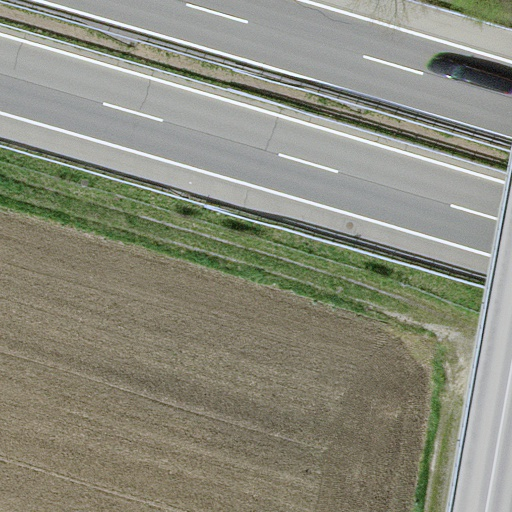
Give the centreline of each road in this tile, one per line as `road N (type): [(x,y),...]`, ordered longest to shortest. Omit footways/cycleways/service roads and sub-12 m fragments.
road 1 (motorway): [(0,72),(511,225)]
road 2 (track): [(447,337),(0,203)]
road 3 (motorway): [(511,102),(165,0)]
road 4 (track): [(447,337),(426,511)]
road 5 (tertiary): [(488,511),(511,374)]
